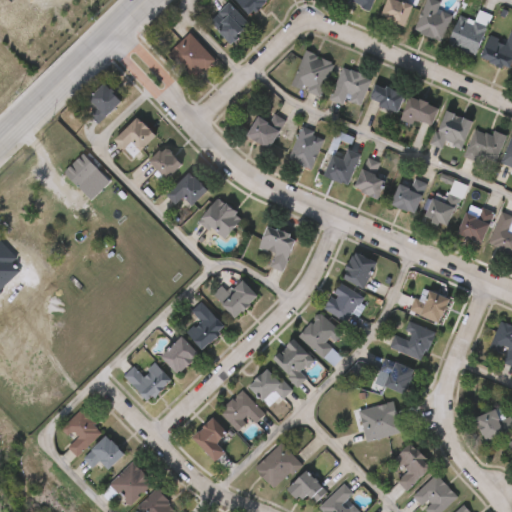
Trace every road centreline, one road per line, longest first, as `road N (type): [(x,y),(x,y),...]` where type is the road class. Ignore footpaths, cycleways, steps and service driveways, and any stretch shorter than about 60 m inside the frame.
road 1 (residential): [(113,35),(240,169),(511,293)]
road 2 (residential): [(511,106),(315,24),(195,126)]
road 3 (residential): [(339,219),(296,302),(155,439)]
road 4 (residential): [(491,284),(445,410),(457,443),(507,511)]
road 5 (residential): [(258,511),(203,486),(94,378)]
road 6 (secondary): [(0,145),(148,0)]
